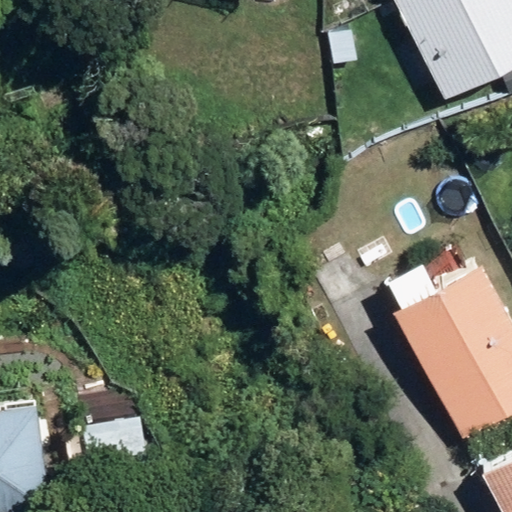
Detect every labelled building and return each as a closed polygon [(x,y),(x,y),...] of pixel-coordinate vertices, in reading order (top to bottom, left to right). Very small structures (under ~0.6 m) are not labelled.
[(511,0),(391,0),(439,93),(511,55),(511,0)] [(393,299),(384,304),(459,437),(511,406),(511,324),(473,255),(428,280),(414,254),(379,274),(393,299)] [(30,395),(0,399),(0,509),(44,504),(30,395)] [(136,411),(70,419),(76,471),(142,463),(136,411)] [(511,511),(511,444),(473,465),(498,511),(511,511)]
